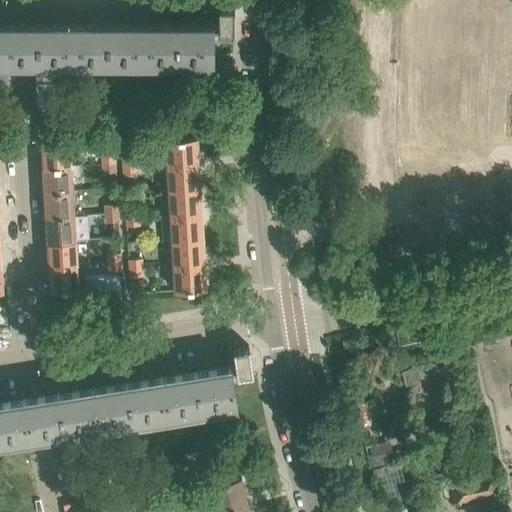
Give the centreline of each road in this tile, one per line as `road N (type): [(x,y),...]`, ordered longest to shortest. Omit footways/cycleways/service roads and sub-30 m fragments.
road 1 (residential): [(270,321),(256,127),(260,0)]
road 2 (residential): [(35,353),(18,65)]
road 3 (unclassified): [(270,321),(296,327),(511,281)]
road 4 (residential): [(35,353),(270,321)]
road 5 (residential): [(315,511),(270,321)]
